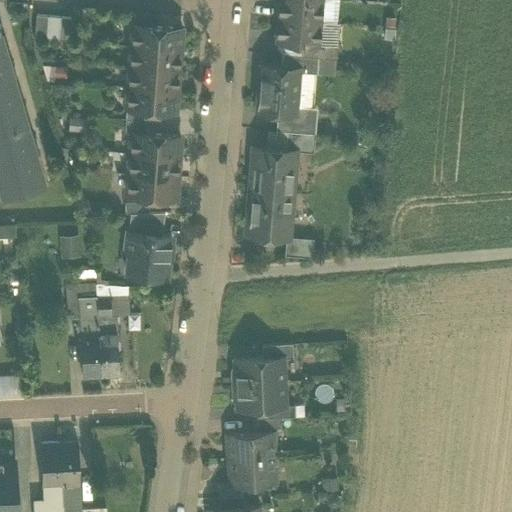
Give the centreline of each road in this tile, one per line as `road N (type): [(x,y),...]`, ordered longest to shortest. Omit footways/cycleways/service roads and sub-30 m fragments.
road 1 (unclassified): [(207,274),(511,250)]
road 2 (residential): [(207,274),(233,0)]
road 3 (residential): [(190,398),(0,408)]
road 4 (residential): [(190,398),(207,274)]
